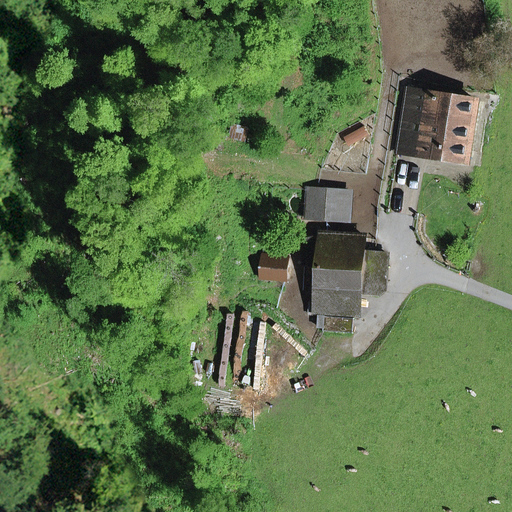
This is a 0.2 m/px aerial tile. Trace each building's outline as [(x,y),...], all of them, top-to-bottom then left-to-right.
[(477,101),(407,90),(398,150),(468,161),(477,101)] [(308,190),(307,218),(328,219),(330,191),(308,190)] [(328,219),(353,220),(354,193),(330,191),(328,219)] [(381,295),(384,291),(386,254),(364,252),(365,236),(323,233),(322,240),(305,239),(303,263),(321,264),(317,313),(360,316),(361,294),(381,295)] [(263,257),(262,277),(287,279),(288,259),(263,257)] [(326,314),(325,329),(354,332),(355,317),(326,314)]
